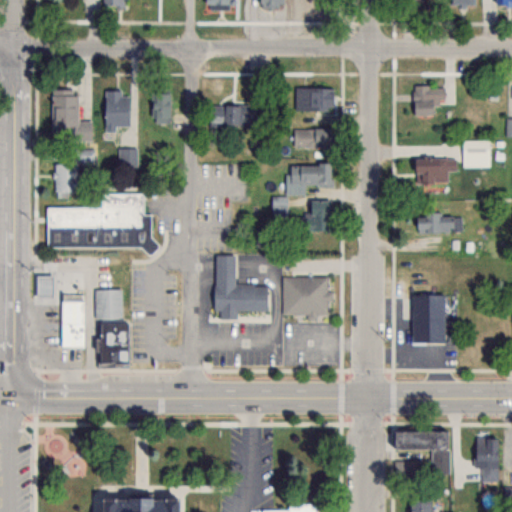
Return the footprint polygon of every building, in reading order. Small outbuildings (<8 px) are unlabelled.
[(432,116),(432,85),(411,85),(411,116),(432,116)] [(294,109),(330,109),(330,86),(294,86),(294,109)] [(50,139),(90,140),(91,120),(76,120),(76,89),(51,88),(50,139)] [(168,123),(168,88),(149,88),(149,123),(168,123)] [(114,126),(126,126),(126,90),(103,90),(103,131),(114,131),(114,126)] [(248,104),(207,104),(207,124),(248,124),(248,104)] [(292,128),(292,146),(328,146),(328,128),(292,128)] [(94,161),(94,149),(74,149),(74,161),(94,161)] [(119,152),(119,165),(134,165),(134,149),(125,149),(125,152),(119,152)] [(457,157),(411,157),(411,172),(416,172),(416,181),(448,181),(448,170),(457,170),(457,157)] [(75,162),(53,162),(53,193),(75,193),(75,162)] [(288,162),(288,184),(331,184),(331,162),(288,162)] [(45,248),(151,248),(151,214),(141,214),(141,192),(99,192),(99,206),(45,206),(45,248)] [(272,214),(286,214),(286,196),(272,196),(272,214)] [(296,230),(328,230),(328,199),(306,199),(306,216),(296,216),(296,230)] [(462,231),(461,213),(414,213),(415,232),(462,231)] [(213,254),(212,311),(219,311),(218,317),(235,318),(235,309),(265,310),(265,284),(232,284),(233,254),(213,254)] [(33,296),(52,296),(52,272),(33,272),(33,296)] [(281,316),(328,316),(328,276),(281,276),(281,316)] [(93,288),(94,364),(127,364),(127,320),(121,320),(121,288),(93,288)] [(59,291),(84,291),(84,344),(59,344),(59,291)] [(443,341),(443,294),(409,294),(409,341),(443,341)] [(429,448),(429,474),(448,474),(448,430),(389,430),(389,448),(429,448)] [(472,467),(479,467),(479,481),(497,481),(497,437),(472,437),(472,467)] [(427,511),(428,491),(407,491),(406,511),(427,511)] [(104,511),(104,502),(119,502),(119,503),(132,503),(132,502),(155,502),(155,503),(165,503),(165,502),(181,502),(181,511),(104,511)]
